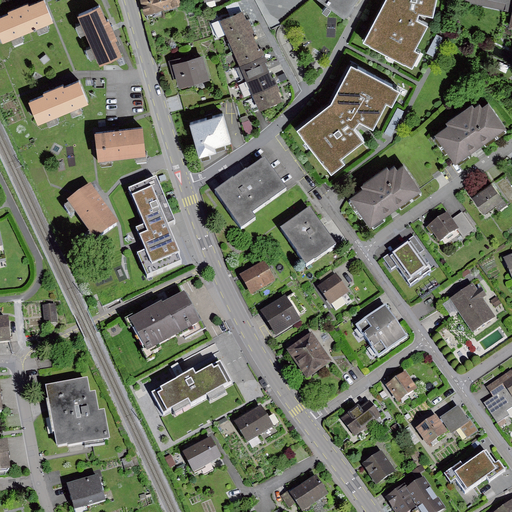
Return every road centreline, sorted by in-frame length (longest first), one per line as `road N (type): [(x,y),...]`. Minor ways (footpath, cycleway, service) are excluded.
road 1 (residential): [(185,184),(246,331),(306,425)]
road 2 (residential): [(129,0),(185,184)]
road 3 (residential): [(511,144),(362,251)]
road 4 (residential): [(424,340),(306,425)]
road 5 (residential): [(185,184),(299,107)]
road 6 (residential): [(0,361),(15,363),(18,372),(38,479)]
road 7 (residential): [(299,107),(365,0)]
road 8 (residential): [(242,0),(299,107)]
